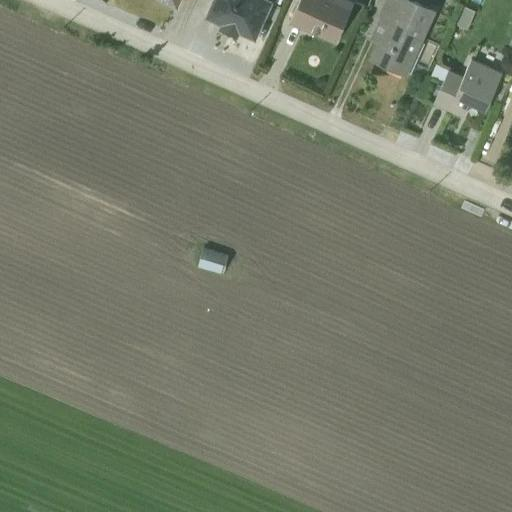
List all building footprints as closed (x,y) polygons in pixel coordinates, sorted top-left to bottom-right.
[(210,0),(204,13),(221,21),(219,24),(236,31),(238,28),(254,35),(269,0),(210,0)] [(349,0),(297,0),(288,20),(335,42),(353,2),(349,0)] [(403,72),(431,8),(412,0),(381,0),(373,19),(385,24),(371,58),(403,72)] [(482,43),(476,55),(494,63),(499,51),(482,43)] [(484,108),(490,95),(499,99),(506,83),(497,79),(501,70),(470,56),(462,73),(448,67),(432,102),(461,115),(468,101),(484,108)] [(221,273),(229,255),(203,244),(196,262),(221,273)]
